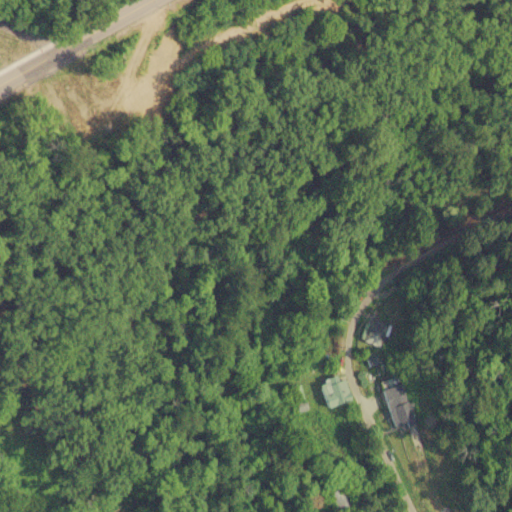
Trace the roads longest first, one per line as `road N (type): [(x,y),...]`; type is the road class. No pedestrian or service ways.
road 1 (residential): [(411,511),(351,384),(351,323),(388,266),(420,244),(511,224)]
road 2 (secondary): [(0,82),(148,0)]
